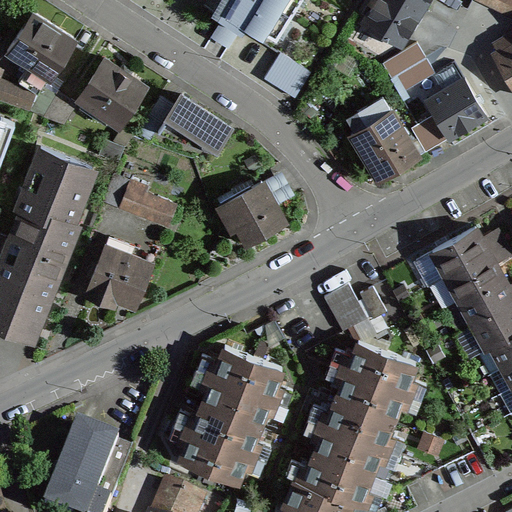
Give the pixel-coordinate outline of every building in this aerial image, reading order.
[(291,10),(274,0),(227,0),(226,2),(250,17),(247,22),(263,32),(266,27),(277,33),(291,10)] [(297,0),(274,0),(291,10),(297,0)] [(376,0),(364,22),(401,44),(423,6),(413,0),(376,0)] [(511,0),(493,0),(503,5),(502,7),(511,12),(511,0)] [(231,21),(243,28),(247,22),(250,17),(226,2),(219,13),(231,21)] [(76,37),(33,9),(7,48),(29,63),(19,79),(38,91),(49,75),(51,77),(76,37)] [(494,52),(511,81),(511,34),(506,38),(505,35),(496,40),(501,48),(494,52)] [(417,41),(383,61),(392,76),(396,73),(426,55),(417,41)] [(281,51),(265,75),(278,84),(294,59),(281,51)] [(435,71),(426,55),(396,73),(406,89),(435,71)] [(146,83),(105,57),(79,96),(120,123),(146,83)] [(306,67),(294,59),(278,84),(290,92),(306,67)] [(0,96),(30,108),(36,91),(0,77),(0,73),(2,67),(0,66),(0,96)] [(465,76),(427,99),(436,112),(450,136),(487,113),(465,76)] [(57,93),(44,85),(30,108),(43,113),(57,93)] [(57,93),(43,113),(64,122),(78,102),(59,90),(57,93)] [(158,128),(175,102),(161,93),(137,129),(151,138),(158,128)] [(214,149),(229,124),(182,93),(175,102),(158,128),(214,149)] [(380,177),(420,153),(392,108),(391,109),(383,95),(359,109),(367,122),(351,131),(380,177)] [(426,150),(450,136),(436,112),(412,127),(426,150)] [(0,161),(15,121),(0,115),(0,161)] [(93,164),(41,144),(18,205),(22,207),(11,234),(0,229),(0,249),(56,272),(76,220),(72,218),(78,202),(81,201),(86,189),(84,186),(93,164)] [(282,169),(263,180),(277,204),(296,193),(282,169)] [(123,201),(132,179),(114,172),(105,194),(123,201)] [(146,185),(132,179),(123,201),(169,220),(175,205),(143,192),(146,185)] [(233,189),(218,197),(234,227),(241,223),(249,239),(285,220),(277,204),(263,180),(236,195),(233,189)] [(433,248),(447,273),(505,241),(499,230),(484,239),(476,225),(433,248)] [(111,245),(105,243),(86,291),(114,302),(117,294),(137,302),(153,261),(126,250),(129,242),(114,236),(111,245)] [(461,297),(503,273),(496,262),(511,253),(505,241),(447,273),(461,297)] [(0,324),(30,336),(38,315),(41,316),(47,300),(45,299),(56,272),(0,249),(0,324)] [(474,321),(511,299),(511,287),(511,288),(503,273),(461,297),(474,321)] [(349,281),(325,294),(331,306),(356,292),(349,281)] [(374,284),(361,291),(374,316),(388,309),(374,284)] [(356,292),(331,306),(338,317),(362,304),(356,292)] [(511,299),(474,321),(487,346),(491,344),(511,332),(511,299)] [(362,304),(338,317),(344,329),(368,315),(362,304)] [(511,332),(491,344),(503,365),(511,359),(511,332)] [(331,360),(376,377),(388,349),(359,337),(353,353),(336,346),(331,360)] [(197,366),(243,384),(254,355),(226,344),(220,358),(203,352),(197,366)] [(416,360),(388,349),(376,377),(421,396),(426,382),(410,376),(416,360)] [(283,366),(254,355),(243,384),(287,402),(293,388),(277,381),(283,366)] [(511,359),(503,365),(511,381),(511,359)] [(337,395),(365,406),(376,377),(331,360),(325,373),(343,380),(337,395)] [(203,400),(231,412),(243,384),(197,366),(192,379),(209,385),(203,400)] [(376,377),(365,406),(393,417),(399,403),(416,410),(421,396),(376,377)] [(243,384),(231,412),(259,423),(265,408),(282,415),(287,402),(243,384)] [(309,415),(354,433),(365,406),(337,395),(332,409),(314,402),(309,415)] [(175,421),(220,439),(231,412),(203,400),(197,414),(181,407),(175,421)] [(365,406),(354,433),(399,452),(405,437),(388,430),(393,417),(365,406)] [(259,423),(231,412),(220,439),(265,458),(271,443),(254,436),(259,423)] [(315,450),(342,462),(354,433),(309,415),(304,429),(321,436),(315,450)] [(209,468),(220,439),(175,421),(170,434),(187,441),(180,456),(209,468)] [(118,441),(119,439),(78,422),(44,505),(61,511),(106,511),(111,500),(97,495),(118,441)] [(399,452),(354,433),(342,462),(371,474),(378,458),(394,465),(399,452)] [(265,458),(220,439),(209,468),(238,479),(244,464),(260,470),(265,458)] [(97,495),(111,500),(133,446),(118,441),(97,495)] [(286,471),(295,475),(325,487),(331,489),(342,462),(315,450),(309,465),(292,458),(286,471)] [(371,474),(342,462),(331,489),(353,498),(377,508),(383,494),(366,487),(371,474)] [(284,503),(289,505),(286,511),(313,511),(325,487),(295,475),(284,503)] [(168,478),(153,511),(197,511),(205,495),(191,489),(191,488),(168,478)] [(325,487),(313,511),(347,511),(353,498),(331,489),(325,487)]
